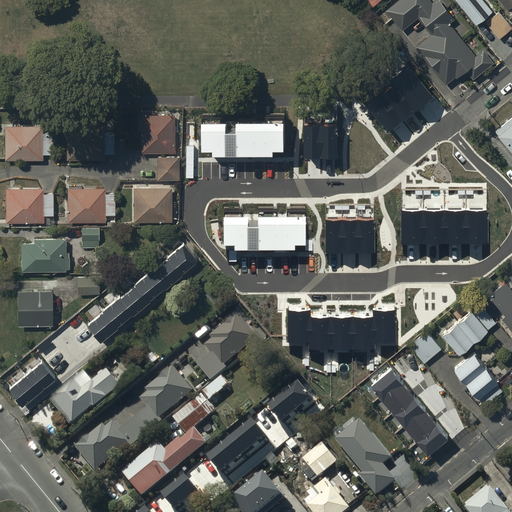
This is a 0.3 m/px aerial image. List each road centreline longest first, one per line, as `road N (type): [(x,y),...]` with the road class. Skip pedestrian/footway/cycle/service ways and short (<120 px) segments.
road 1 (residential): [(511,71),(365,191)]
road 2 (residential): [(404,511),(511,423)]
